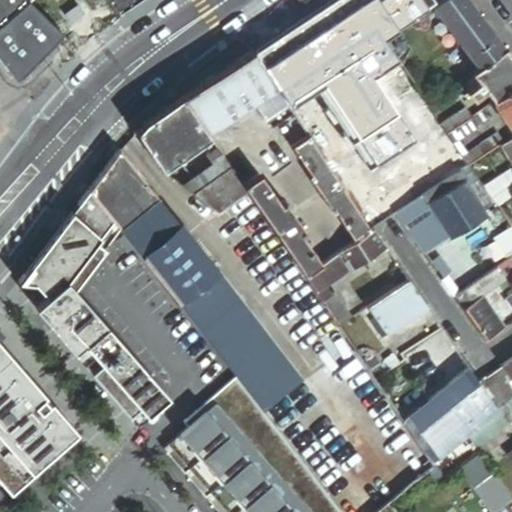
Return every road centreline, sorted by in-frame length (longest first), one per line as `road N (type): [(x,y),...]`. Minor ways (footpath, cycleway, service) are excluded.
road 1 (tertiary): [(229,0),(92,104),(0,210)]
road 2 (residential): [(93,511),(137,457),(184,511)]
